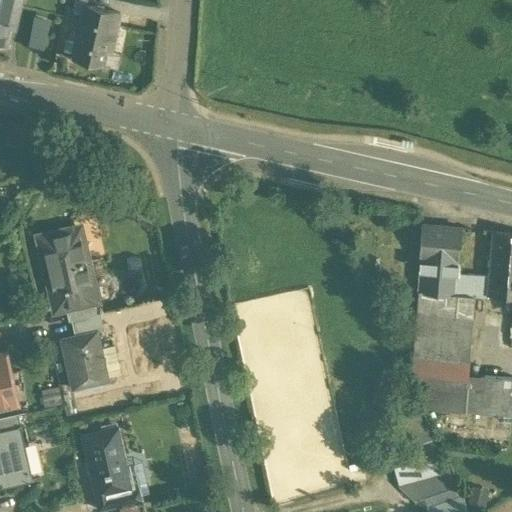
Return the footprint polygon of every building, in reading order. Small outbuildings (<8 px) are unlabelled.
[(0,0),(0,41),(5,42),(14,5),(19,6),(20,0),(0,0)] [(121,12),(86,4),(73,58),(103,65),(111,28),(117,29),(121,12)] [(36,12),(31,44),(46,47),(52,15),(36,12)] [(460,228),(423,225),(420,257),(421,257),(421,269),(457,272),(460,228)] [(75,226),(38,234),(42,255),(46,254),(53,288),(50,289),(55,310),(66,307),(94,301),(98,300),(89,260),(84,262),(75,226)] [(489,275),(487,296),(511,298),(511,232),(492,231),(489,275)] [(457,272),(421,269),(412,369),(417,369),(468,373),(474,295),(455,293),(457,272)] [(474,295),(487,296),(489,275),(457,272),(455,293),(474,295)] [(94,301),(66,307),(69,320),(71,319),(97,313),(94,301)] [(97,313),(71,319),(75,335),(97,330),(98,330),(104,329),(101,312),(97,313)] [(75,335),(61,338),(72,387),(109,379),(98,330),(97,330),(75,335)] [(4,356),(0,357),(0,404),(15,401),(4,356)] [(511,376),(468,373),(417,369),(424,405),(511,412),(511,376)] [(0,416),(0,429),(19,425),(16,413),(0,416)] [(0,429),(0,480),(3,480),(4,484),(31,478),(19,425),(0,429)] [(132,487),(118,426),(83,434),(97,496),(132,488),(132,487)] [(390,451),(399,485),(442,473),(432,439),(390,451)] [(442,473),(399,485),(411,501),(447,491),(442,473)] [(473,485),(469,503),(485,506),(489,489),(473,485)] [(132,488),(97,496),(100,509),(120,505),(143,499),(140,486),(132,487),(132,488)] [(468,511),(462,494),(428,507),(429,511),(468,511)] [(146,511),(143,499),(120,505),(121,511),(146,511)]
